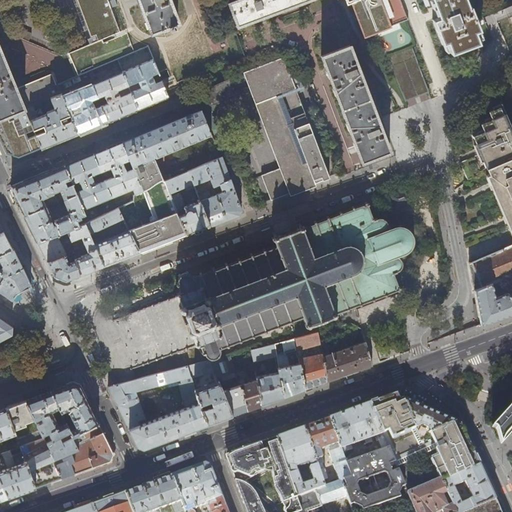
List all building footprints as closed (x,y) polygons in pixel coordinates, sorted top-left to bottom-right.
[(95,37),(97,41),(114,34),(120,32),(111,9),(109,2),(107,0),(75,0),(90,38),(95,37)] [(115,0),(114,0),(109,2),(111,9),(117,7),(115,0)] [(148,25),(150,32),(178,22),(169,0),(138,0),(139,0),(148,25)] [(236,0),(229,3),(238,26),(306,0),(236,0)] [(350,3),(364,37),(390,27),(380,0),(345,0),(347,4),(350,3)] [(446,43),(450,53),(477,43),(474,33),(478,31),(469,6),(467,7),(464,0),(430,0),(435,11),(437,18),(432,20),(441,44),(446,43)] [(88,72),(118,59),(134,52),(127,33),(115,37),(115,35),(114,34),(97,41),(70,53),(79,75),(88,72)] [(0,118),(26,108),(51,98),(62,93),(58,84),(57,84),(52,74),(18,89),(0,46),(0,118)] [(320,56),(360,162),(369,159),(384,153),(388,152),(383,138),(376,120),(349,46),(320,56)] [(387,57),(404,99),(410,96),(422,92),(427,90),(411,48),(387,57)] [(122,72),(128,85),(138,81),(141,88),(131,92),(138,109),(155,102),(168,97),(164,87),(161,80),(155,83),(151,75),(158,72),(157,71),(152,59),(122,71),(122,72)] [(289,193),(290,196),(312,187),(316,186),(315,183),(329,177),(283,59),(243,74),(279,168),(261,175),(270,200),(289,193)] [(122,72),(93,84),(98,97),(104,95),(108,102),(101,105),(108,121),(119,116),(138,109),(131,92),(120,96),(117,89),(128,85),(122,72)] [(93,84),(63,97),(68,110),(79,105),(82,112),(71,117),(73,120),(78,133),(96,125),(108,121),(101,105),(95,108),(92,100),(98,97),(93,84)] [(63,97),(62,93),(51,98),(56,108),(48,112),(47,113),(31,120),(32,124),(34,130),(44,126),(46,131),(36,135),(41,148),(59,141),(78,133),(73,120),(63,124),(61,119),(71,115),(68,110),(63,97)] [(486,168),(511,156),(511,137),(499,106),(488,111),(491,119),(481,123),(483,131),(473,135),(479,150),(480,153),(486,168)] [(26,108),(0,118),(0,139),(6,153),(12,155),(18,157),(32,151),(41,148),(36,135),(34,130),(32,124),(31,120),(26,108)] [(165,181),(157,158),(212,135),(201,110),(195,112),(126,140),(122,142),(130,161),(134,169),(142,191),(135,195),(133,202),(143,225),(129,230),(140,252),(145,250),(180,237),(186,235),(171,196),(170,194),(165,181)] [(111,146),(93,154),(101,172),(110,169),(114,177),(104,181),(111,198),(133,190),(135,195),(142,191),(134,169),(126,172),(123,164),(130,161),(122,142),(111,146)] [(486,168),(480,153),(460,162),(460,164),(464,173),(466,177),(468,181),(486,168)] [(76,161),(64,166),(72,184),(80,181),(83,190),(76,193),(77,195),(83,210),(111,198),(104,181),(95,185),(92,176),(101,172),(93,154),(76,161)] [(511,156),(486,168),(492,181),(493,185),(495,188),(506,216),(507,218),(509,222),(511,229),(511,156)] [(189,171),(194,185),(210,179),(213,188),(214,187),(219,185),(222,193),(211,197),(208,191),(198,196),(199,199),(209,226),(224,221),(239,215),(242,210),(235,193),(222,157),(189,171)] [(76,193),(72,184),(64,166),(11,187),(15,197),(19,205),(24,215),(48,206),(46,200),(44,201),(43,199),(54,194),(53,193),(60,191),(64,199),(77,195),(76,193)] [(171,179),(187,172),(186,168),(170,175),(171,179)] [(189,171),(187,172),(171,179),(165,181),(170,194),(189,186),(190,189),(195,187),(194,185),(189,171)] [(408,190),(392,195),(396,206),(411,201),(408,190)] [(205,228),(209,226),(199,199),(196,200),(197,202),(184,206),(179,193),(171,196),(186,235),(201,229),(205,228)] [(83,210),(77,195),(64,199),(70,213),(69,216),(55,222),(56,225),(54,226),(51,217),(53,216),(48,206),(24,215),(29,226),(38,243),(68,231),(80,227),(77,221),(81,219),(81,218),(85,216),(83,210)] [(179,308),(181,313),(188,330),(190,335),(190,336),(193,336),(193,337),(194,336),(194,337),(195,337),(197,341),(196,341),(196,342),(195,343),(196,344),(194,344),(195,346),(196,346),(197,348),(199,347),(200,347),(201,347),(203,351),(202,352),(203,354),(204,354),(205,355),(206,355),(208,357),(210,358),(210,359),(212,360),(213,359),(216,358),(218,357),(219,357),(221,356),(220,355),(221,352),(221,349),(222,349),(222,348),(224,346),(227,346),(227,347),(230,346),(229,345),(239,341),(240,343),(242,342),(242,340),(252,336),(253,338),(255,337),(254,335),(265,331),(265,333),(268,332),(267,330),(278,326),(278,328),(281,327),(280,325),(290,322),(291,324),(293,323),(292,321),(303,317),(303,319),(305,318),(307,323),(305,324),(306,326),(308,326),(309,327),(311,326),(310,325),(333,316),(334,318),(336,317),(335,315),(337,315),(337,313),(338,313),(345,310),(347,309),(348,311),(350,310),(349,308),(360,304),(361,306),(362,306),(362,304),(372,300),(373,301),(375,301),(374,299),(385,295),(386,297),(388,296),(387,294),(398,290),(398,292),(400,291),(400,289),(402,288),(401,286),(399,287),(394,274),(396,273),(395,273),(397,272),(397,271),(399,270),(400,268),(401,267),(401,265),(402,263),(401,261),(400,259),(398,258),(397,257),(395,257),(395,255),(397,254),(398,256),(400,256),(400,254),(403,252),(405,251),(406,250),(408,251),(409,250),(408,248),(409,246),(410,245),(410,244),(411,242),(411,240),(413,239),(413,237),(411,237),(410,235),(410,234),(409,233),(408,232),(409,230),(408,229),(407,230),(405,229),(403,228),(402,227),(400,227),(400,225),(397,225),(397,227),(396,227),(395,227),(390,229),(389,227),(387,228),(388,230),(385,231),(387,228),(387,226),(387,223),(386,221),(384,218),(381,217),(379,217),(376,218),(376,217),(374,218),(374,217),(372,218),(370,213),(367,205),(369,204),(368,202),(366,203),(366,201),(363,202),(364,204),(354,208),(353,206),(351,207),(351,208),(341,212),(341,211),(338,211),(339,213),(328,218),(328,216),(326,216),(326,218),(316,223),(315,221),(310,223),(302,226),(301,224),(298,225),(299,227),(288,231),(276,236),(276,233),(273,234),(274,237),(271,238),(272,241),(275,239),(277,244),(275,244),(276,246),(265,250),(265,248),(262,249),(263,251),(253,255),(252,253),(250,254),(251,256),(240,260),(240,258),(237,259),(238,261),(228,265),(227,263),(224,264),(225,266),(215,270),(214,267),(212,268),(213,271),(202,274),(201,272),(199,273),(200,275),(194,278),(194,276),(193,277),(191,274),(188,273),(188,272),(186,272),(186,273),(183,274),(180,275),(179,274),(178,276),(179,277),(178,279),(178,282),(177,283),(177,284),(176,285),(177,287),(178,287),(180,291),(178,292),(179,292),(176,293),(177,295),(175,296),(176,298),(178,298),(178,299),(179,299),(180,299),(181,299),(182,303),(181,303),(181,304),(181,305),(181,306),(179,307),(179,308)] [(118,209),(85,224),(90,234),(123,219),(118,209)] [(85,224),(80,227),(68,231),(71,242),(81,238),(88,255),(87,255),(81,257),(81,258),(75,260),(76,261),(81,275),(92,270),(103,266),(94,244),(90,234),(85,224)] [(129,230),(94,244),(103,266),(122,259),(140,252),(129,230)] [(9,240),(4,231),(0,232),(0,255),(13,249),(9,240)] [(73,245),(71,242),(68,231),(38,243),(46,259),(47,262),(72,251),(75,250),(73,245)] [(511,245),(469,263),(473,285),(474,290),(493,283),(502,279),(511,275),(511,245)] [(17,257),(13,249),(0,255),(0,264),(1,264),(2,266),(1,268),(0,268),(0,272),(3,277),(22,267),(17,257)] [(73,255),(72,251),(47,262),(51,271),(54,276),(62,279),(66,281),(72,278),(81,275),(76,261),(71,263),(68,262),(67,258),(73,255)] [(16,293),(31,286),(26,275),(22,267),(3,277),(0,281),(0,292),(3,294),(12,300),(16,293)] [(511,275),(502,279),(508,293),(511,302),(511,275)] [(493,283),(474,290),(478,307),(481,325),(503,318),(511,314),(511,302),(508,293),(495,297),(493,283)] [(12,327),(0,318),(0,340),(12,335),(12,327)] [(306,389),(316,386),(327,381),(323,357),(319,331),(295,337),(295,338),(297,350),(311,346),(313,356),(299,358),(300,364),(306,389)] [(276,354),(297,350),(295,338),(274,344),(276,354)] [(366,342),(323,357),(327,381),(352,372),(362,369),(372,365),(371,360),(366,342)] [(261,360),(262,366),(277,362),(276,354),(274,344),(252,350),(254,362),(261,360)] [(212,360),(211,360),(215,372),(219,382),(219,383),(237,376),(230,355),(227,356),(212,360)] [(211,360),(187,366),(191,377),(191,379),(215,372),(211,360)] [(278,368),(279,370),(284,397),(295,393),(306,389),(300,364),(278,368)] [(129,429),(139,425),(138,422),(144,419),(137,398),(127,401),(124,395),(191,377),(187,366),(115,385),(108,386),(111,394),(115,401),(121,413),(129,429)] [(257,377),(257,378),(262,405),(272,402),(284,397),(279,370),(276,370),(276,373),(272,374),(271,367),(263,368),(264,375),(257,377)] [(254,381),(240,386),(247,411),(260,406),(262,405),(257,378),(253,378),(254,381)] [(61,387),(51,391),(59,408),(61,412),(68,409),(77,427),(70,431),(73,436),(99,424),(90,406),(80,385),(76,384),(73,382),(61,387)] [(139,425),(129,429),(137,446),(140,447),(143,449),(181,435),(207,425),(198,400),(198,401),(195,390),(193,382),(179,386),(185,408),(166,415),(165,412),(160,414),(161,417),(139,425)] [(222,392),(219,383),(219,382),(195,390),(198,401),(198,400),(207,425),(230,417),(232,416),(222,392)] [(240,386),(240,385),(222,392),(232,416),(241,413),(247,411),(240,386)] [(58,426),(52,412),(59,408),(51,391),(38,395),(25,400),(28,407),(35,421),(40,431),(42,435),(48,433),(52,440),(70,431),(66,423),(58,426)] [(457,425),(455,421),(421,436),(418,429),(416,426),(414,421),(404,399),(396,402),(393,395),(372,402),(369,403),(394,462),(395,464),(396,466),(433,449),(437,456),(431,459),(439,478),(440,482),(442,481),(444,480),(447,479),(470,469),(470,468),(476,466),(475,463),(459,430),(457,425)] [(431,411),(404,399),(414,421),(416,426),(421,424),(427,426),(428,430),(426,431),(425,430),(421,428),(418,429),(421,436),(455,421),(431,411)] [(10,406),(6,408),(14,429),(35,421),(28,407),(25,400),(10,406)] [(351,477),(342,480),(348,496),(351,504),(353,503),(361,507),(362,510),(399,496),(399,494),(401,487),(405,486),(396,466),(395,464),(393,466),(395,470),(391,472),(388,465),(394,462),(369,403),(342,413),(329,418),(342,453),(351,450),(349,445),(363,440),(365,444),(371,442),(369,438),(375,436),(381,449),(346,462),(351,477)] [(511,404),(507,410),(505,411),(503,411),(499,409),(492,423),(495,424),(492,427),(495,428),(496,429),(498,431),(498,433),(500,444),(510,433),(511,431),(511,404)] [(0,409),(0,440),(16,434),(14,429),(6,408),(0,409)] [(316,423),(304,427),(318,469),(323,467),(322,463),(323,462),(319,449),(327,447),(339,480),(324,486),(315,490),(321,505),(348,496),(342,480),(351,477),(346,462),(342,453),(329,418),(316,423)] [(103,432),(99,424),(73,436),(72,436),(73,437),(72,437),(77,450),(71,452),(75,461),(70,463),(74,474),(92,467),(110,461),(113,454),(106,439),(103,432)] [(324,486),(318,469),(304,427),(289,432),(276,437),(297,497),(315,490),(324,486)] [(43,438),(42,435),(40,431),(17,439),(20,447),(43,438)] [(72,436),(73,436),(70,431),(52,440),(46,443),(62,478),(73,474),(74,474),(70,463),(75,461),(71,452),(77,450),(72,437),(73,437),(72,436)] [(279,495),(282,502),(286,510),(285,511),(308,511),(321,507),(321,505),(315,490),(297,497),(276,437),(254,445),(228,455),(226,459),(233,477),(246,511),(265,511),(257,495),(255,492),(250,486),(248,484),(243,482),(251,477),(256,473),(271,467),(275,483),(273,484),(274,486),(273,487),(279,495)] [(46,443),(43,438),(20,447),(35,488),(37,487),(62,478),(46,443)] [(7,469),(0,471),(0,481),(8,498),(22,493),(35,488),(20,447),(2,454),(7,469)] [(228,511),(210,466),(205,463),(185,470),(171,476),(185,511),(228,511)] [(447,479),(444,480),(442,481),(447,492),(452,504),(456,511),(462,511),(495,499),(490,486),(479,464),(476,466),(470,468),(470,469),(447,479)] [(149,483),(125,492),(132,511),(150,511),(154,510),(155,511),(160,509),(160,511),(185,511),(171,476),(149,483)] [(447,506),(442,494),(447,492),(442,481),(440,482),(439,478),(407,491),(408,493),(415,511),(436,511),(441,510),(442,511),(456,511),(452,504),(447,506)] [(0,481),(0,498),(1,500),(5,499),(8,498),(0,481)] [(132,511),(125,492),(94,503),(92,504),(95,511),(132,511)] [(500,511),(495,499),(462,511),(500,511)]
